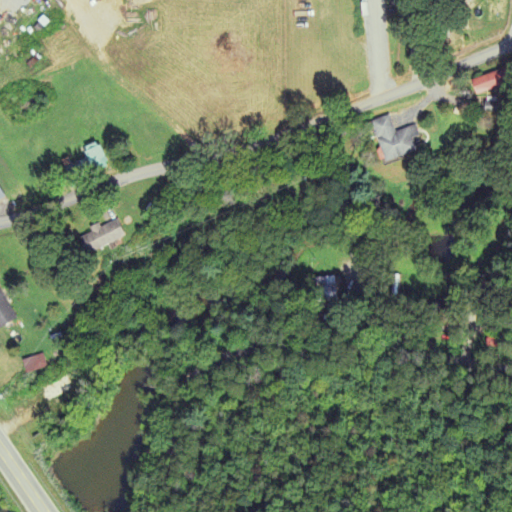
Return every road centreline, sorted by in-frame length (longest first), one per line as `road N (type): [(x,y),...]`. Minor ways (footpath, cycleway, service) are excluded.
road 1 (residential): [(0,217),(136,166),(227,152),(313,124),(511,41)]
road 2 (residential): [(169,511),(180,403),(199,374),(238,355),(328,332),(511,369)]
